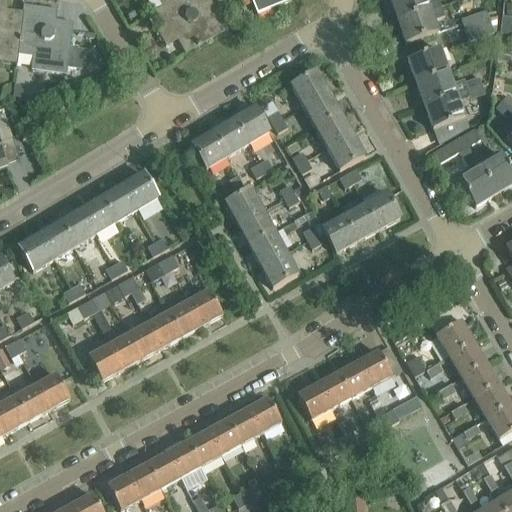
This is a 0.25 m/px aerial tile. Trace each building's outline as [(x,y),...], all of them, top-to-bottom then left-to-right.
[(147,0),(157,0),(163,10),(179,0),(140,0),(142,3),(147,0)] [(179,0),(163,10),(158,13),(167,27),(156,34),(165,48),(177,41),(186,55),(226,32),(206,0),(179,0)] [(248,0),(256,18),(290,5),(288,0),(248,0)] [(436,0),(394,0),(389,2),(397,25),(399,24),(428,14),(440,10),(436,0)] [(0,67),(15,69),(16,59),(21,22),(4,20),(6,6),(0,5),(0,67)] [(21,22),(16,59),(32,61),(31,75),(65,79),(66,72),(81,74),(84,54),(68,52),(71,33),(53,31),(55,16),(22,11),(21,22)] [(436,37),(428,14),(397,25),(405,48),(436,37)] [(489,26),(485,15),(460,24),(463,35),(489,26)] [(492,37),(489,26),(463,35),(467,46),(492,37)] [(80,37),(79,47),(92,48),(93,38),(80,37)] [(500,51),(511,52),(511,49),(511,39),(502,38),(500,51)] [(511,67),(511,64),(511,54),(498,52),(496,64),(511,67)] [(446,77),(438,53),(406,64),(415,88),(446,77)] [(327,98),(315,76),(290,90),(302,112),(327,98)] [(446,77),(415,88),(423,111),(454,99),(466,95),(468,94),(482,89),(478,81),(470,84),(465,85),(464,82),(450,87),(446,77)] [(482,89),(468,94),(471,103),(485,98),(482,89)] [(0,95),(0,107),(7,109),(10,97),(0,95)] [(339,119),(327,98),(302,112),(314,133),(339,119)] [(423,111),(431,133),(462,122),(454,99),(423,111)] [(511,115),(511,103),(508,100),(502,106),(511,115)] [(511,117),(511,115),(502,106),(496,113),(507,123),(511,117)] [(254,112),(232,125),(247,149),(268,137),(254,112)] [(268,122),(272,129),(282,124),(277,116),(268,122)] [(351,140),(339,119),(314,133),(326,154),(351,140)] [(0,171),(5,170),(0,154),(0,146),(11,143),(3,120),(0,120),(0,171)] [(272,129),(277,138),(287,133),(282,124),(272,129)] [(226,161),(247,149),(232,125),(212,137),(226,161)] [(474,134),(462,141),(468,151),(480,144),(474,134)] [(226,161),(212,137),(191,149),(205,174),(226,161)] [(326,154),(338,175),(363,161),(351,140),(326,154)] [(443,152),(432,158),(433,158),(439,169),(450,163),(459,157),(469,175),(457,182),(449,187),(460,207),(468,202),(473,211),(495,198),(471,157),(468,151),(462,141),(460,142),(443,152)] [(472,156),(471,157),(495,198),(511,188),(511,178),(500,157),(480,169),(472,156)] [(307,165),(302,157),(292,163),(296,171),(307,165)] [(265,178),(273,174),(268,163),(259,168),(265,178)] [(302,181),(313,175),(307,165),(296,171),(302,181)] [(265,178),(259,168),(251,173),(257,183),(265,178)] [(361,184),(355,174),(347,179),(353,189),(361,184)] [(157,203),(142,178),(121,191),(135,215),(157,203)] [(353,189),(347,179),(339,183),(345,194),(353,189)] [(229,185),(234,195),(243,190),(237,180),(229,185)] [(289,190),(279,196),(283,204),(293,198),(289,190)] [(135,215),(121,191),(100,204),(114,228),(135,215)] [(317,195),(323,206),(332,201),(326,191),(317,195)] [(261,216),(249,194),(225,208),(236,229),(261,216)] [(293,198),(283,204),(288,212),(297,207),(293,198)] [(399,223),(386,198),(364,210),(378,235),(399,223)] [(114,228),(100,204),(79,216),(94,240),(114,228)] [(378,235),(364,210),(343,221),(357,246),(378,235)] [(94,240),(79,216),(59,228),(73,252),(94,240)] [(273,237),(261,216),(236,229),(248,250),(273,237)] [(357,246),(343,221),(321,233),(323,236),(327,244),(335,258),(357,246)] [(73,252),(59,228),(38,240),(53,264),(73,252)] [(313,232),(302,237),(304,241),(307,245),(317,240),(323,236),(321,233),(319,229),(313,232)] [(317,240),(307,245),(312,254),(322,248),(321,248),(327,244),(323,236),(317,240)] [(284,258),(273,237),(248,250),(260,271),(284,258)] [(53,264),(38,240),(17,253),(31,277),(53,264)] [(161,256),(169,252),(164,242),(155,247),(161,256)] [(161,256),(155,247),(147,251),(153,261),(161,256)] [(296,279),(284,258),(260,271),(271,293),(296,279)] [(179,272),(172,260),(165,264),(171,276),(179,272)] [(171,276),(165,264),(145,275),(151,287),(171,276)] [(0,294),(12,288),(0,265),(0,294)] [(119,279),(128,275),(122,265),(114,270),(119,279)] [(119,279),(114,270),(106,274),(111,284),(119,279)] [(131,297),(138,293),(133,283),(126,287),(131,297)] [(116,291),(105,297),(111,309),(122,303),(131,298),(124,286),(116,291)] [(77,303),(85,299),(79,287),(71,292),(77,303)] [(77,303),(71,292),(63,297),(69,308),(77,303)] [(222,321),(208,296),(188,307),(201,332),(222,321)] [(85,308),(92,320),(102,339),(111,334),(101,315),(111,309),(104,297),(85,308)] [(188,307),(184,300),(176,304),(180,311),(168,318),(181,343),(201,332),(188,307)] [(92,320),(85,308),(66,318),(73,330),(92,320)] [(23,333),(36,326),(30,316),(18,323),(23,333)] [(181,343),(168,318),(148,329),(161,354),(181,343)] [(472,348),(459,326),(436,340),(449,361),(472,348)] [(161,354),(148,329),(128,340),(141,365),(161,354)] [(0,345),(9,340),(4,330),(0,332),(0,345)] [(141,365),(128,340),(108,351),(121,376),(141,365)] [(21,360),(29,355),(23,344),(15,348),(21,360)] [(21,360),(15,348),(7,352),(13,364),(21,360)] [(484,368),(472,348),(449,361),(461,382),(484,368)] [(121,376),(108,351),(87,362),(101,387),(121,376)] [(0,355),(0,370),(3,377),(13,372),(3,354),(0,355)] [(391,381),(378,356),(357,367),(371,393),(391,381)] [(428,375),(420,361),(408,368),(416,382),(428,375)] [(371,393),(357,367),(337,378),(351,404),(371,393)] [(497,389),(484,368),(461,382),(473,403),(497,389)] [(443,376),(439,369),(428,375),(432,382),(443,376)] [(351,404),(337,378),(317,389),(331,415),(351,404)] [(69,405),(55,379),(35,391),(48,416),(69,405)] [(331,415),(317,389),(296,401),(310,426),(331,415)] [(455,396),(451,389),(438,397),(442,404),(455,396)] [(509,409),(497,389),(473,403),(486,423),(509,409)] [(48,416),(35,391),(15,401),(29,427),(48,416)] [(29,427),(15,401),(0,409),(0,421),(9,438),(29,427)] [(413,417),(424,411),(418,401),(407,407),(413,417)] [(280,428),(267,404),(246,415),(260,439),(280,428)] [(467,416),(463,409),(450,416),(454,423),(467,416)] [(511,436),(511,414),(509,409),(486,423),(498,444),(511,436)] [(392,430),(385,418),(381,411),(373,415),(384,434),(392,430)] [(392,414),(385,418),(392,430),(398,426),(392,414)] [(260,439),(246,415),(226,426),(240,450),(260,439)] [(0,442),(9,438),(0,421),(0,442)] [(240,450),(226,426),(206,437),(220,461),(240,450)] [(466,444),(480,436),(476,429),(462,437),(466,444)] [(352,451),(370,441),(364,430),(345,440),(352,451)] [(220,461),(206,437),(186,448),(200,472),(220,461)] [(351,451),(345,440),(338,444),(344,455),(351,451)] [(200,472),(186,448),(166,459),(180,483),(200,472)] [(180,483),(166,459),(146,469),(160,494),(180,483)] [(160,494),(146,469),(127,480),(140,505),(160,494)] [(290,488),(297,484),(290,472),(283,476),(290,488)] [(290,488),(283,476),(275,480),(282,492),(290,488)] [(491,479),(483,484),(490,497),(498,492),(491,479)] [(126,511),(140,505),(127,480),(106,492),(117,511),(126,511)] [(471,492),(463,496),(470,509),(478,504),(471,492)] [(246,510),(253,505),(246,493),(239,498),(246,510)] [(511,511),(511,496),(497,506),(500,511),(511,511)] [(242,511),(246,510),(239,498),(232,502),(237,511),(242,511)] [(98,511),(92,499),(71,511),(98,511)] [(205,511),(200,500),(192,505),(196,511),(205,511)] [(364,511),(363,502),(347,503),(348,511),(364,511)]
